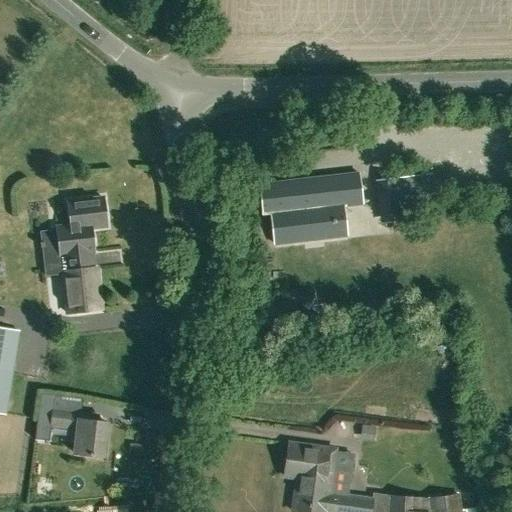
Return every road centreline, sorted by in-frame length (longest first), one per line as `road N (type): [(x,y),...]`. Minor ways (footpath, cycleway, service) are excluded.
road 1 (unclassified): [(177,511),(202,331),(177,95)]
road 2 (unclassified): [(177,95),(511,82)]
road 3 (unclassified): [(177,95),(52,0)]
